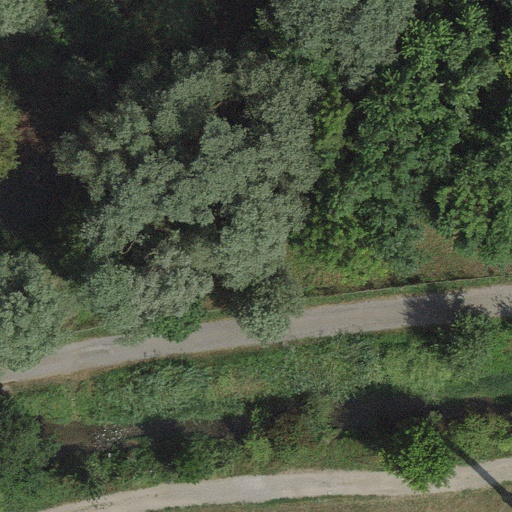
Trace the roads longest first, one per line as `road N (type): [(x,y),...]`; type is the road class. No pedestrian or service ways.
road 1 (track): [(511,298),(145,341),(0,375)]
road 2 (track): [(112,511),(212,491),(511,484)]
